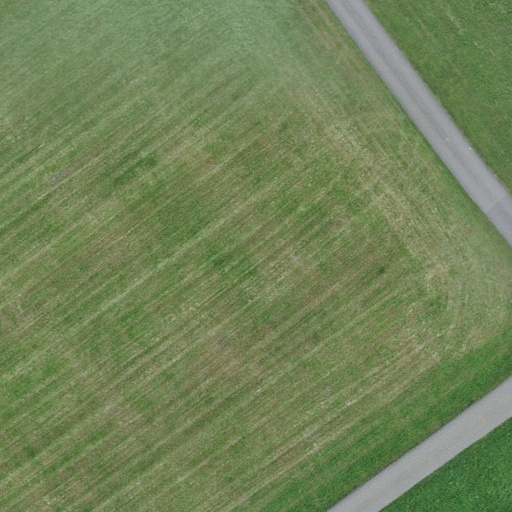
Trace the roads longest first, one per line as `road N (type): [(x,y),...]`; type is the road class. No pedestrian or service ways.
road 1 (track): [(354,0),(511,213)]
road 2 (track): [(345,511),(511,389)]
